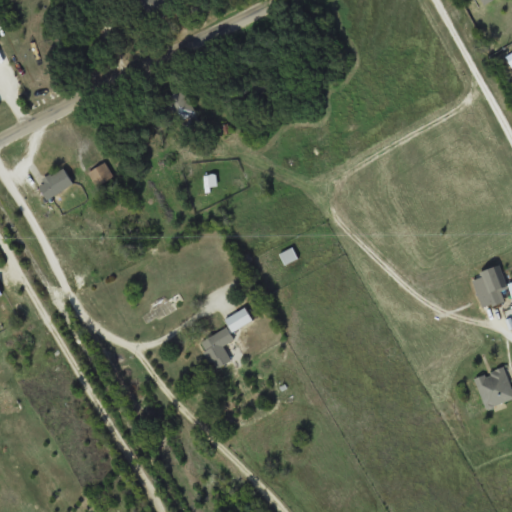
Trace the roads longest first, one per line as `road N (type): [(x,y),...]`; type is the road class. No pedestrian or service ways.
road 1 (residential): [(0,160),(56,254),(191,414),(288,511)]
road 2 (residential): [(0,226),(165,511)]
road 3 (residential): [(0,142),(236,0)]
